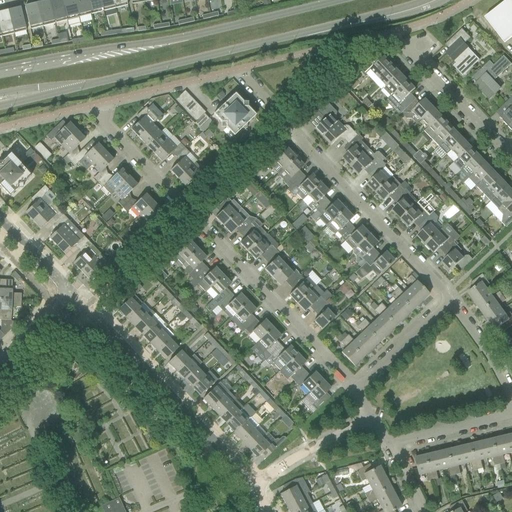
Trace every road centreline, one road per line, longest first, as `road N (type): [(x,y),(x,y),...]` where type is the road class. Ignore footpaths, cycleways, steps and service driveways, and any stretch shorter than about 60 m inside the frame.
road 1 (residential): [(449,302),(237,70),(98,104)]
road 2 (secondary): [(0,108),(428,0)]
road 3 (residential): [(356,386),(102,121),(98,104)]
road 4 (secondary): [(338,0),(0,72)]
road 5 (residential): [(252,487),(71,292)]
road 6 (residential): [(511,158),(408,51)]
road 7 (unclassified): [(252,487),(370,418)]
road 8 (residential): [(386,444),(511,415)]
road 9 (residential): [(449,302),(356,386)]
